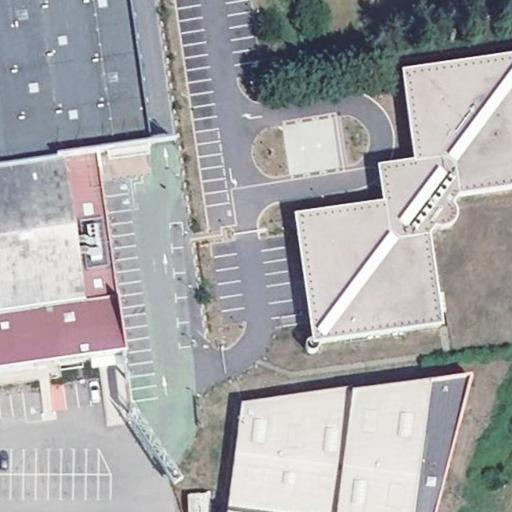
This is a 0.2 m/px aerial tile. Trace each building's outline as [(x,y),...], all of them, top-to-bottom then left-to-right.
[(0,0),(0,164),(98,155),(148,150),(126,0),(0,0)] [(304,215),(318,339),(315,344),(315,345),(316,347),(317,348),(319,349),(322,348),(328,341),(444,327),(433,239),(442,226),(448,225),(455,223),(456,217),(456,214),(455,208),(462,198),(511,192),(511,65),(411,79),(422,166),(419,170),(411,179),(407,178),(404,177),(402,179),(400,180),(399,184),(400,188),(403,192),(396,201),(393,205),(304,215)] [(98,155),(0,164),(0,379),(52,372),(129,361),(99,161),(98,155)] [(390,193),(396,201),(403,192),(400,188),(399,184),(400,180),(402,179),(404,177),(407,178),(411,179),(419,170),(412,167),(407,167),(402,168),(397,169),(394,172),(390,176),(389,180),(389,186),(389,189),(390,193)] [(433,511),(468,382),(352,396),(352,391),(242,406),(221,511),(433,511)] [(188,498),(188,511),(207,511),(207,507),(206,497),(188,498)]
